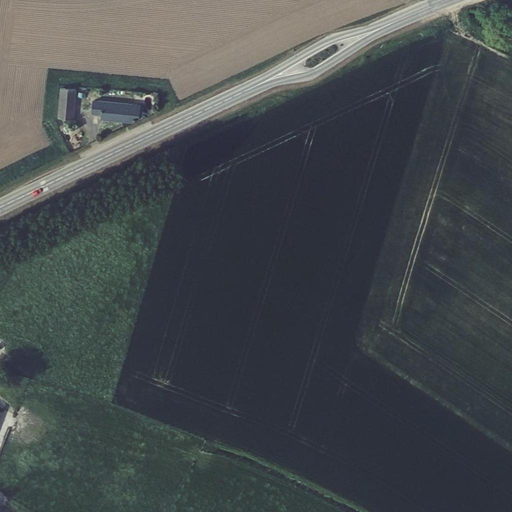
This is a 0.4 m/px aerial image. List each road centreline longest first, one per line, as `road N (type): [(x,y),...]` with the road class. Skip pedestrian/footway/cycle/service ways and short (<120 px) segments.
road 1 (tertiary): [(255,86),(0,207)]
road 2 (tertiary): [(255,86),(313,73),(388,24)]
road 3 (tertiary): [(388,24),(324,42),(255,86)]
